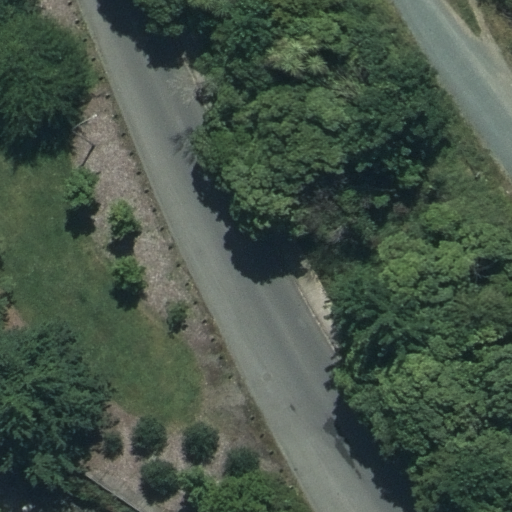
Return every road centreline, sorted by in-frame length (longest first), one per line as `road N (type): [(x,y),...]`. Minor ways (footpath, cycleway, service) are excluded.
road 1 (residential): [(116,0),(260,315),(390,511)]
road 2 (track): [(410,0),(469,102),(511,150)]
